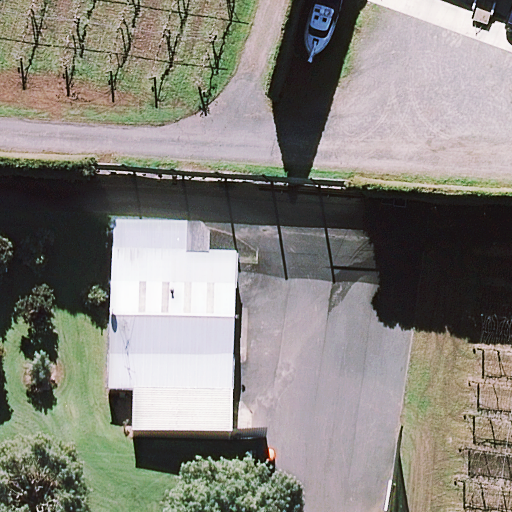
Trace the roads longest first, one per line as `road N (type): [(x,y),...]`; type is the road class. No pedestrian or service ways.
road 1 (track): [(0,195),(227,218),(315,259),(340,308),(328,511)]
road 2 (track): [(511,160),(237,149)]
road 3 (track): [(237,149),(0,132)]
road 4 (track): [(237,149),(285,0)]
